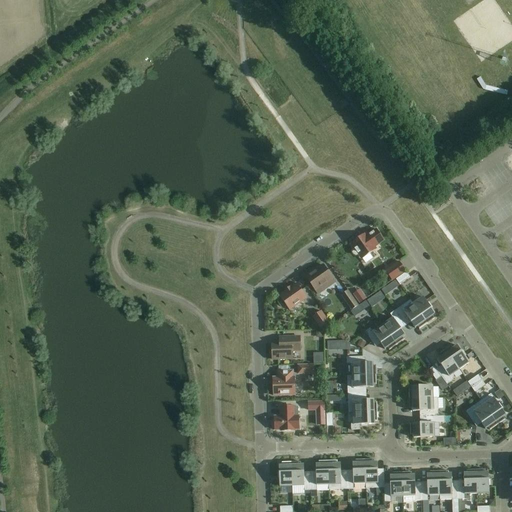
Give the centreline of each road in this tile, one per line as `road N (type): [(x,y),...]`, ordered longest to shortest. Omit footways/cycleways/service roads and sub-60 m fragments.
road 1 (residential): [(460,318),(378,208),(257,290),(260,448)]
road 2 (unclassified): [(511,278),(453,192),(511,147)]
road 3 (residential): [(393,443),(391,368),(460,318)]
road 4 (residential): [(393,443),(260,448)]
